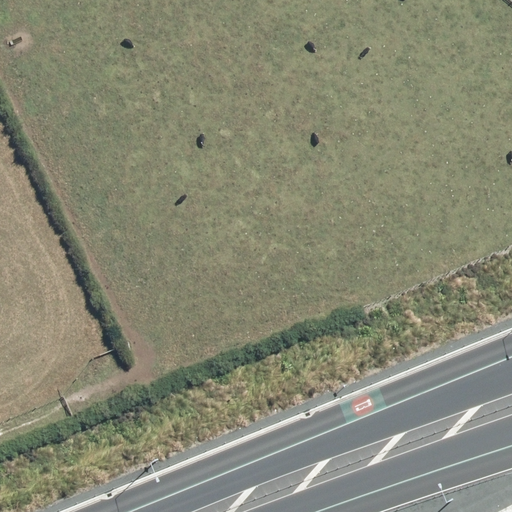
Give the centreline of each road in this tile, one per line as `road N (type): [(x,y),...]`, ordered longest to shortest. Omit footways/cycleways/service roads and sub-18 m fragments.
road 1 (trunk): [(111,511),(511,353)]
road 2 (trunk): [(511,431),(280,511)]
